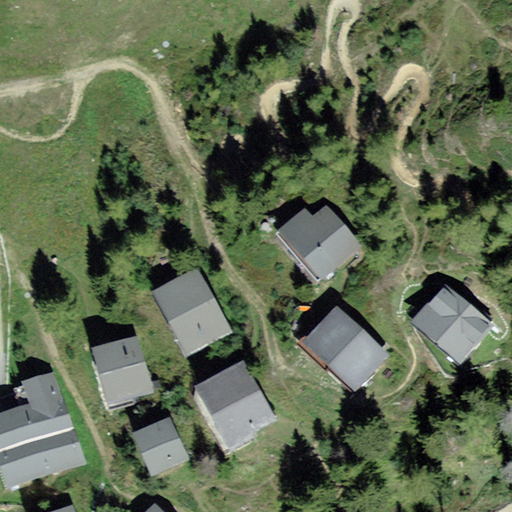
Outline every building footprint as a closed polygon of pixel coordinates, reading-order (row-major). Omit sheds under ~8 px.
[(330,209),(325,213),(293,240),(291,242),(293,243),(322,276),(321,277),(323,278),(325,277),(325,276),(356,250),(329,218),(334,214),(330,209)] [(194,279),(161,298),(190,349),(222,331),(194,279)] [(486,328),(445,294),(419,324),(460,358),(486,328)] [(336,318),(325,330),(321,326),(307,341),(311,345),(310,346),(354,386),(357,383),(362,387),(374,373),(370,369),(380,358),(384,354),(371,342),(367,347),(349,330),(353,325),(341,313),(336,318)] [(145,392),(144,387),(148,386),(144,374),(140,375),(131,345),(114,350),(116,356),(101,361),(113,401),(145,392)] [(229,443),(232,441),(268,421),(241,372),(205,392),(202,394),(229,443)] [(80,462),(59,401),(50,379),(26,387),(20,390),(25,405),(29,403),(32,411),(0,422),(0,431),(6,448),(0,449),(0,461),(9,487),(80,462)] [(167,427),(140,439),(154,470),(182,458),(167,427)]
